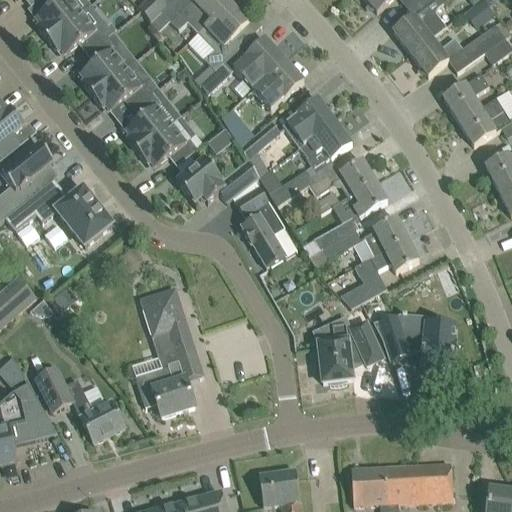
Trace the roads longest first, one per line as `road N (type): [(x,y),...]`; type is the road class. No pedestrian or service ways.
road 1 (residential): [(0,41),(145,229),(221,258),(276,346),(294,431)]
road 2 (residential): [(511,367),(446,203),(382,105),(290,0)]
road 3 (residential): [(0,511),(294,431)]
road 4 (residential): [(294,431),(393,425),(511,438)]
